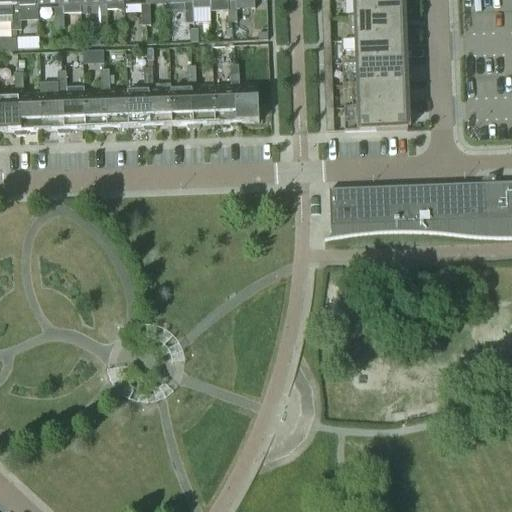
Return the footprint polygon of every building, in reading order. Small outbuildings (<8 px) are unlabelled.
[(15,8),(14,0),(0,0),(0,8),(11,8),(11,20),(20,20),(20,8),(15,8)] [(37,7),(36,0),(14,0),(15,8),(20,8),(37,7)] [(58,6),(57,0),(36,0),(37,7),(54,7),(54,19),(63,19),(63,17),(63,6),(58,6)] [(80,16),(80,6),(79,0),(57,0),(58,6),(63,6),(63,17),(80,16)] [(101,5),(101,0),(79,0),(80,6),(97,5),(97,17),(106,17),(106,5),(101,5)] [(144,3),(144,0),(122,0),(123,4),(140,3),(141,16),(149,15),(149,3),(144,3)] [(188,2),(187,0),(166,0),(166,2),(183,2),(184,14),(193,14),(192,1),(188,2)] [(230,0),(209,0),(209,1),(226,0),(227,12),(236,12),(235,0),(230,0),(231,0),(230,0)] [(329,22),(328,0),(320,0),(321,22),(329,22)] [(402,19),(401,0),(346,0),(348,21),(402,19)] [(236,25),(236,12),(227,12),(227,25),(236,25)] [(193,26),(193,14),(184,14),(184,27),(193,26)] [(150,28),(149,15),(141,16),(141,28),(150,28)] [(107,30),(106,17),(97,17),(98,30),(107,30)] [(64,31),(63,19),(54,19),(55,32),(64,31)] [(403,41),(402,19),(348,21),(348,43),(340,43),(340,44),(403,41)] [(21,33),(20,20),(11,20),(12,33),(21,33)] [(330,44),(329,22),(321,22),(322,44),(330,44)] [(404,64),(403,41),(340,44),(341,66),(404,64)] [(331,66),(330,44),(322,44),(323,67),(331,66)] [(405,86),(404,64),(341,66),(342,88),(405,86)] [(332,89),(331,66),(323,67),(324,89),(332,89)] [(238,80),(238,68),(229,68),(230,80),(238,80)] [(195,82),(195,69),(186,69),(186,82),(195,82)] [(152,83),(152,71),(143,71),(143,84),(152,83)] [(109,85),(108,72),(100,73),(100,85),(109,85)] [(66,87),(65,74),(56,74),(57,87),(66,87)] [(23,88),(22,76),(13,76),(14,89),(23,88)] [(258,125),(257,88),(256,88),(256,92),(239,92),(238,80),(230,80),(230,93),(234,93),(236,126),(237,126),(258,125)] [(214,127),(213,93),(196,94),(195,82),(186,82),(187,94),(191,94),(192,132),(198,132),(199,130),(199,127),(214,127)] [(171,129),(170,95),(169,87),(152,87),(152,83),(143,84),(144,96),(148,96),(149,133),(154,133),(156,131),(156,129),(171,129)] [(128,130),(126,97),(109,97),(109,85),(100,85),(100,98),(105,97),(106,135),(111,135),(113,133),(113,131),(128,130)] [(406,109),(405,86),(342,88),(342,89),(350,89),(351,110),(343,110),(343,111),(406,109)] [(85,132),(83,98),(84,98),(83,90),(66,91),(66,87),(57,87),(58,99),(62,99),(63,137),(68,137),(70,135),(70,132),(85,132)] [(42,134),(40,100),(23,100),(23,88),(14,89),(14,94),(14,101),(18,101),(20,138),(25,138),(27,136),(27,134),(42,134)] [(333,111),(332,89),(324,89),(325,111),(333,111)] [(234,93),(230,93),(213,93),(214,127),(229,126),(229,129),(231,131),(237,130),(237,126),(236,126),(234,93)] [(14,101),(14,94),(0,94),(0,135),(13,135),(13,137),(15,139),(20,138),(18,101),(14,101)] [(191,94),(187,94),(170,95),(171,129),(186,128),(186,130),(188,132),(192,132),(191,94)] [(148,96),(144,96),(126,97),(128,130),(143,130),(143,132),(145,134),(149,133),(148,96)] [(105,97),(100,98),(84,98),(83,98),(85,132),(100,131),(100,134),(102,135),(106,135),(105,97)] [(62,99),(58,99),(40,100),(42,134),(57,133),(57,135),(58,137),(63,137),(62,99)] [(406,132),(406,109),(343,111),(344,134),(406,132)] [(333,135),(333,111),(325,111),(325,135),(333,135)] [(511,185),(328,193),(330,241),(324,243),(324,244),(351,239),(378,237),(405,236),(433,237),(460,240),(510,242),(511,242),(511,185)]
